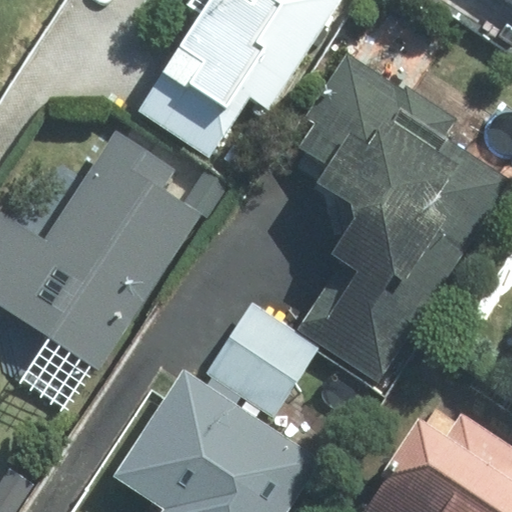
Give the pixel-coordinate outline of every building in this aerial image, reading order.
[(345,0),(214,0),(140,111),(214,160),(253,100),(272,112),(345,0)] [(511,178),(448,137),(461,120),(409,86),(407,89),(351,54),(309,117),(320,123),(302,148),(334,168),(323,185),(358,207),(362,223),(337,257),(344,261),(301,330),(380,383),(511,184),(511,178)] [(179,171),(119,131),(47,239),(0,209),(0,305),(103,372),(204,216),(209,219),(230,185),(207,170),(185,203),(166,191),(179,171)] [(324,347),(257,303),(210,374),(277,418),(324,347)] [(293,511),(326,462),(188,371),(117,479),(166,511),(165,511),(293,511)] [(511,511),(511,443),(466,413),(451,438),(426,422),(368,511),(511,511)]
